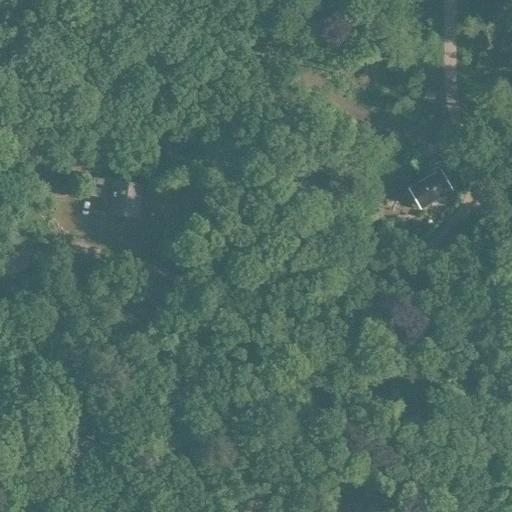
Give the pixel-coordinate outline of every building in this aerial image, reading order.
[(95,160),(99,136),(86,134),(82,158),(95,160)] [(36,168),(37,147),(39,148),(39,136),(29,136),(27,168),(36,168)] [(438,174),(410,191),(405,195),(414,211),(419,208),(420,208),(448,191),(438,174)] [(110,216),(136,220),(140,186),(114,182),(114,183),(92,180),(90,198),(112,201),(110,216)] [(361,229),(380,220),(374,208),(355,217),(361,229)]
